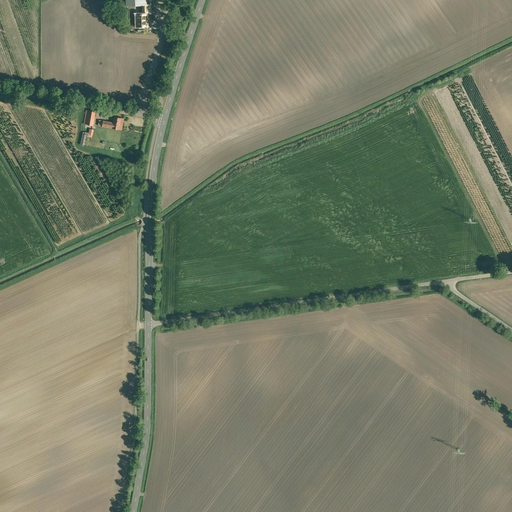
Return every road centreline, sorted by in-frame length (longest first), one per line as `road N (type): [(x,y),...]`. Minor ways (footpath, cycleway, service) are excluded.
road 1 (unclassified): [(148,325),(440,277)]
road 2 (tertiary): [(163,122),(150,198),(148,325)]
road 3 (tertiary): [(148,325),(147,422),(133,511)]
road 4 (tertiary): [(201,0),(163,122)]
